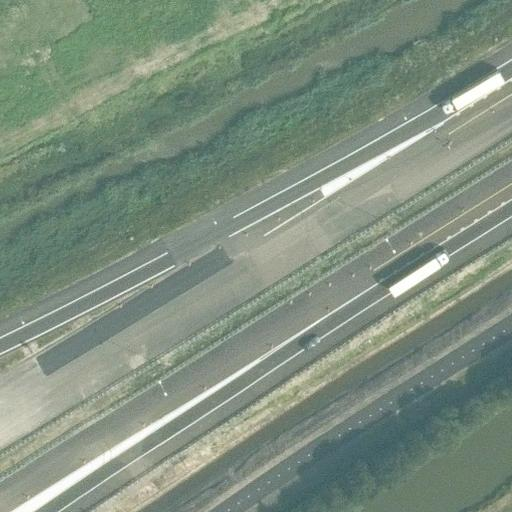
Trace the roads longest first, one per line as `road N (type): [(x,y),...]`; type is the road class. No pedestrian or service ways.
road 1 (motorway): [(511,101),(0,419)]
road 2 (motorway): [(511,99),(317,179),(0,344)]
road 3 (motorway): [(0,506),(319,318)]
road 4 (motorway): [(46,511),(319,318)]
road 5 (motorway): [(319,318),(511,194)]
